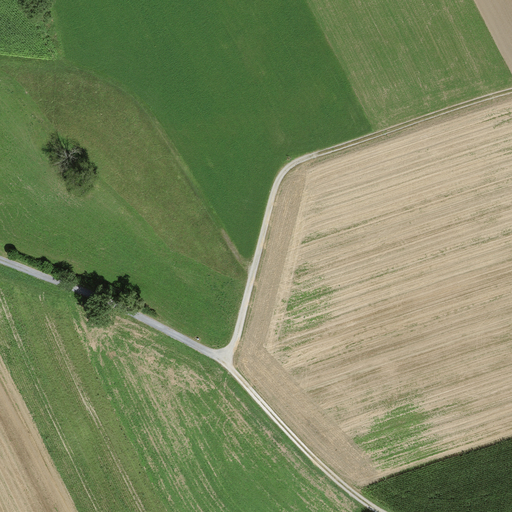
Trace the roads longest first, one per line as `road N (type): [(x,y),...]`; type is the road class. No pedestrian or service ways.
road 1 (track): [(380,511),(323,470),(215,356),(0,261)]
road 2 (track): [(223,364),(283,172),(303,158),(511,90)]
